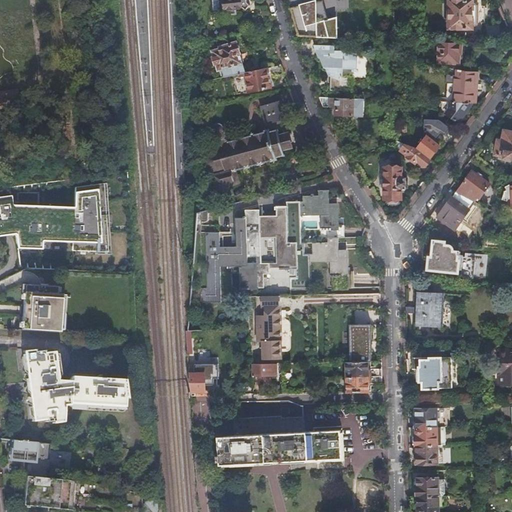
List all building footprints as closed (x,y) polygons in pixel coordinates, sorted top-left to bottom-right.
[(212,0),(212,1),(217,0),(223,0),(225,16),(237,15),(236,9),(243,8),(246,11),(251,6),(249,3),(248,0),(212,0)] [(338,39),(337,19),(329,21),(326,22),(320,0),(317,1),(307,4),(307,3),(304,2),(298,3),(297,5),(297,6),(291,8),(296,30),(298,37),(318,38),(338,39)] [(323,0),(320,0),(326,22),(329,21),(323,0)] [(450,0),(451,35),(477,35),(477,23),(481,23),(481,7),(477,7),(477,0),(450,0)] [(464,44),(440,43),(439,64),(460,65),(460,59),(463,59),(464,44)] [(222,69),(223,78),(245,73),(260,70),(258,59),(242,62),(238,44),(222,47),(223,50),(214,52),(217,70),(222,69)] [(335,46),(314,46),(318,58),(320,60),(323,69),(326,70),(327,74),(329,76),(331,78),(333,79),(333,83),(330,83),(330,91),(351,92),(351,77),(343,77),(343,70),(356,70),(357,52),(335,51),(335,46)] [(285,75),(281,66),(260,70),(245,73),(249,91),(271,87),(269,78),(285,75)] [(479,70),(450,67),(449,72),(456,73),(456,76),(447,75),(447,83),(455,84),(454,102),(473,103),(475,103),(475,93),(477,93),(479,70)] [(18,95),(0,97),(0,108),(19,106),(18,95)] [(364,99),(320,98),(324,107),(336,108),(336,117),(363,118),(364,99)] [(281,101),(261,105),(265,122),(274,120),(275,122),(285,120),(281,101)] [(473,103),(454,102),(450,102),(450,109),(446,114),(458,123),(473,103)] [(210,172),(213,172),(215,172),(234,167),(235,172),(277,162),(276,159),(284,157),(282,150),(294,147),(291,134),(279,137),(278,130),(269,133),(268,130),(227,140),(224,128),(223,126),(221,125),(220,124),(218,124),(216,124),(214,125),(212,126),(211,128),(210,130),(211,132),(215,150),(209,151),(207,152),(205,154),(204,155),(202,158),(202,160),(202,162),(202,164),(203,167),(204,169),(206,170),(208,171),(210,172)] [(498,141),(496,155),(505,156),(505,160),(511,162),(511,159),(511,132),(505,132),(503,142),(498,141)] [(427,137),(418,149),(431,159),(441,145),(435,140),(434,142),(427,137)] [(414,148),(406,145),(401,152),(408,157),(407,159),(421,170),(423,167),(425,168),(430,161),(414,148)] [(215,172),(213,172),(219,198),(230,195),(228,187),(238,184),(235,172),(234,167),(215,172)] [(402,177),(403,168),(385,168),(384,199),(387,199),(387,203),(389,205),(397,205),(399,204),(399,199),(402,200),(402,189),(406,190),(406,178),(402,177)] [(458,193),(476,201),(479,196),(481,198),(491,184),(473,172),(458,193)] [(511,206),(511,186),(511,184),(506,185),(504,191),(503,199),(509,202),(509,207),(511,206)] [(46,189),(25,191),(27,203),(31,203),(33,231),(60,229),(59,217),(62,217),(59,191),(46,192),(46,189)] [(245,218),(235,218),(235,247),(220,247),(220,233),(207,233),(207,288),(200,288),(200,303),(220,303),(220,264),(242,264),(242,287),(238,287),(238,291),(251,291),(250,290),(263,290),(263,275),(269,275),(269,269),(279,269),(279,271),(290,271),(290,269),(296,269),(296,278),(290,278),(290,290),(311,290),(311,260),(333,261),(333,276),(330,276),(330,279),(340,279),(340,290),(354,290),(355,269),(348,269),(348,253),(339,252),(339,238),(345,239),(345,226),(339,226),(339,206),(329,205),(329,191),(319,190),(319,196),(304,196),(304,202),(287,202),(287,207),(276,207),(276,217),(264,217),(264,211),(245,210),(245,218)] [(458,193),(457,192),(437,219),(455,231),(476,201),(458,193)] [(219,208),(195,214),(194,228),(219,228),(219,208)] [(50,240),(31,240),(32,263),(50,262),(50,240)] [(475,279),(479,265),(477,263),(476,262),(471,262),(471,259),(470,257),(469,257),(460,256),(461,252),(453,251),(453,249),(452,247),(450,246),(448,245),(446,244),(446,241),(434,240),(432,257),(429,256),(427,270),(458,273),(457,277),(475,279)] [(16,329),(53,332),(56,286),(19,284),(16,329)] [(416,292),(414,327),(443,328),(446,294),(416,292)] [(281,297),(262,297),(262,306),(281,306),(281,297)] [(268,315),(257,315),(258,351),(263,351),(264,359),(282,359),(281,308),(268,309),(268,315)] [(361,324),(368,317),(361,311),(355,318),(361,324)] [(34,350),(22,351),(31,421),(44,420),(44,422),(52,421),(52,423),(62,422),(60,406),(123,409),(123,399),(126,399),(124,379),(70,376),(67,381),(57,381),(53,352),(43,353),(43,351),(34,352),(34,350)] [(445,351),(422,352),(422,358),(413,359),(413,370),(419,370),(419,382),(423,382),(423,389),(452,388),(452,357),(445,358),(445,351)] [(511,351),(500,352),(502,387),(511,386),(511,351)] [(369,370),(369,362),(346,363),(346,378),(382,377),(382,369),(369,370)] [(272,364),(253,365),(252,376),(272,375),(272,364)] [(191,370),(192,396),(207,395),(206,365),(195,365),(196,370),(191,370)] [(382,384),(382,377),(346,378),(347,392),(369,392),(369,384),(382,384)] [(290,401),(234,403),(234,418),(283,416),(282,418),(305,417),(304,406),(301,406),(290,401)] [(416,428),(437,427),(437,410),(416,410),(416,418),(415,418),(415,428),(416,428)] [(300,431),(300,418),(253,418),(254,431),(300,431)] [(438,445),(437,427),(416,428),(417,436),(415,436),(415,437),(413,437),(413,444),(415,444),(416,446),(417,446),(438,445)] [(220,455),(217,455),(217,461),(221,461),(221,465),(343,459),(342,430),(219,437),(220,455)] [(44,477),(48,443),(12,439),(11,448),(10,449),(9,459),(31,461),(31,463),(30,463),(29,463),(29,464),(28,471),(28,472),(28,473),(29,473),(29,474),(30,474),(30,476),(44,477)] [(438,463),(438,445),(417,446),(417,453),(415,454),(416,464),(438,463)] [(44,477),(30,476),(24,475),(21,504),(65,510),(69,480),(44,477)] [(417,497),(438,496),(438,480),(438,478),(418,478),(418,487),(416,487),(417,497)] [(438,511),(438,496),(417,497),(417,498),(414,498),(414,506),(417,506),(417,507),(418,507),(418,511),(438,511)] [(157,499),(155,499),(142,499),(141,511),(153,511),(157,509),(157,499)]
